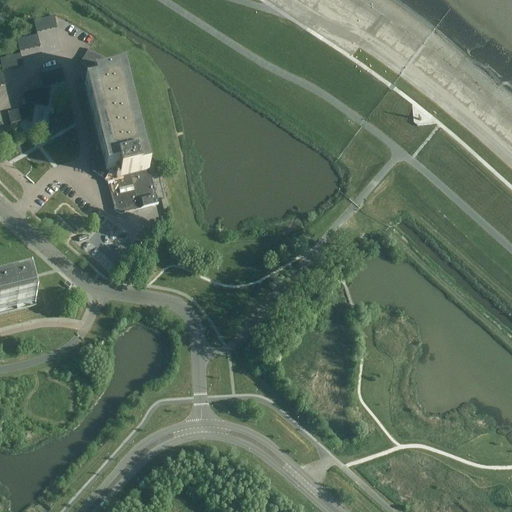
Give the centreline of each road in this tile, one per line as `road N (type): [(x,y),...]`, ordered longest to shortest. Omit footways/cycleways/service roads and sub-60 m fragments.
road 1 (residential): [(201,423),(191,317),(173,302),(102,290)]
road 2 (tertiary): [(201,423),(143,445),(81,511)]
road 3 (residential): [(102,290),(85,330),(63,350),(0,370)]
road 4 (tertiary): [(95,511),(160,448),(202,435)]
road 5 (residential): [(102,290),(0,209)]
road 6 (tertiary): [(307,478),(256,436),(201,423)]
